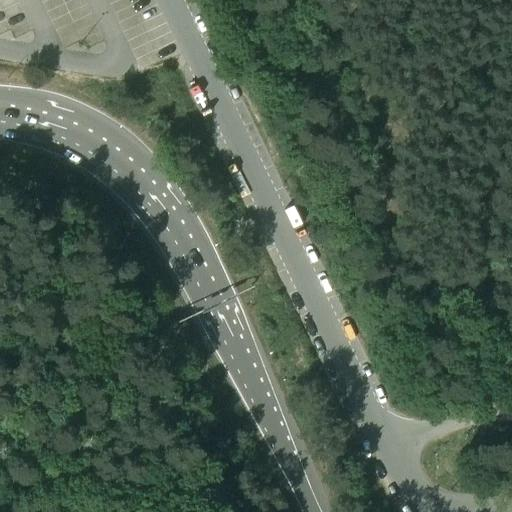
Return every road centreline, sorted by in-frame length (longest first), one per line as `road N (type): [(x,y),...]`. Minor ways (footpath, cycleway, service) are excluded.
road 1 (unclassified): [(458,511),(428,507),(394,465),(171,0)]
road 2 (motorway): [(315,511),(166,212),(92,141),(0,110)]
road 3 (track): [(386,445),(443,422),(511,408)]
